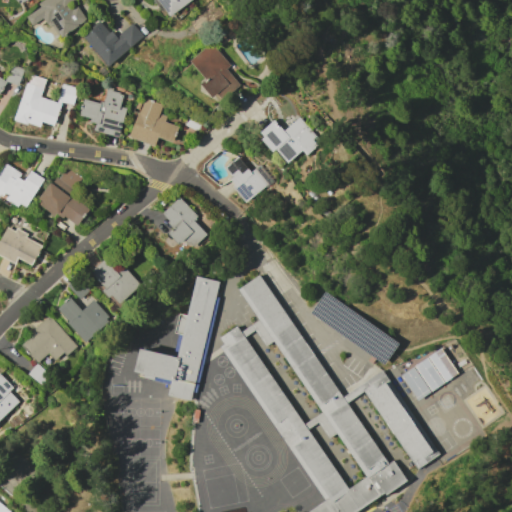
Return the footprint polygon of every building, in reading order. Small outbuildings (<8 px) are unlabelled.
[(25,16),(31,25),(44,18),(56,38),(86,21),(77,5),(71,8),(68,3),(72,0),(39,0),(35,2),(39,8),(25,16)] [(156,0),(170,16),(189,0),(156,0)] [(106,66),(143,37),(132,23),(113,38),(100,21),(82,36),(106,66)] [(239,85),(226,69),(229,66),(210,42),(189,60),(206,81),(200,85),(211,97),(216,93),(221,99),(239,85)] [(57,102),(39,98),(42,87),(23,83),(14,121),(39,127),(40,122),(54,125),(60,102),(72,105),(76,87),(61,84),(57,102)] [(118,137),(124,108),(119,106),(122,92),(105,89),(102,104),(82,99),(78,117),(95,121),(93,131),(118,137)] [(128,136),(153,146),(157,137),(172,143),(178,126),(164,121),(166,116),(158,113),(162,105),(142,97),(128,136)] [(286,163),(301,150),(305,155),(319,143),(298,118),(283,131),(273,119),(257,134),(272,151),(274,149),(286,163)] [(250,172),(237,157),(221,170),(247,201),(271,181),(258,165),(250,172)] [(26,207),(43,178),(29,170),(25,177),(2,164),(0,166),(0,198),(15,208),(18,203),(26,207)] [(81,177),(64,166),(53,184),(49,181),(36,202),(76,227),(88,208),(69,196),(81,177)] [(197,216),(178,197),(160,214),(173,227),(167,233),(178,245),(184,239),(192,248),(206,234),(193,220),(197,216)] [(0,236),(0,256),(15,263),(17,258),(31,265),(41,243),(5,226),(0,236)] [(139,285),(120,264),(113,270),(104,259),(88,272),(109,296),(111,294),(118,303),(139,285)] [(404,483),(392,461),(386,465),(346,404),(362,393),(416,471),(438,455),(381,371),(341,398),(257,275),(237,288),(258,320),(239,333),(235,327),(217,339),(222,345),(218,347),(323,502),(308,511),(356,511),(381,495),(382,497),(404,483)] [(216,282),(189,277),(180,316),(175,315),(170,334),(175,335),(169,359),(130,350),(123,374),(163,384),(159,398),(186,403),(216,282)] [(81,310),(68,297),(55,309),(85,341),(109,318),(92,300),(81,310)] [(47,353),(55,362),(74,345),(50,316),(19,342),(36,363),(47,353)] [(427,357),(440,349),(457,374),(444,383),(427,357)] [(413,367),(426,358),(443,384),(430,392),(413,367)] [(399,376),(412,368),(429,393),(416,402),(399,376)] [(0,418),(18,402),(8,391),(12,388),(0,374),(0,418)] [(0,511),(10,511),(0,503),(0,511)]
